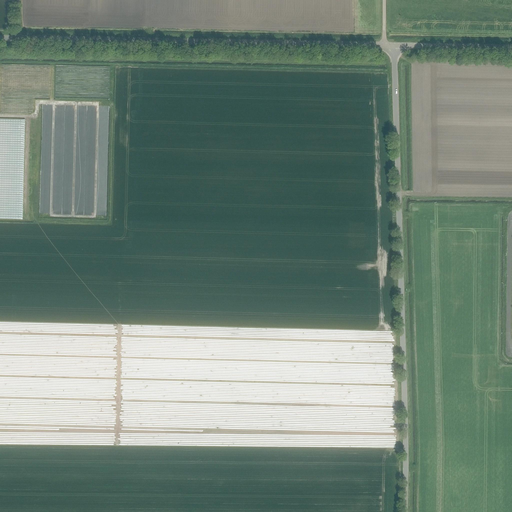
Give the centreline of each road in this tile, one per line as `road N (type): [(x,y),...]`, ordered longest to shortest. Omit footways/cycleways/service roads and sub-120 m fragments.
road 1 (unclassified): [(402,511),(393,45)]
road 2 (tertiary): [(383,45),(17,38)]
